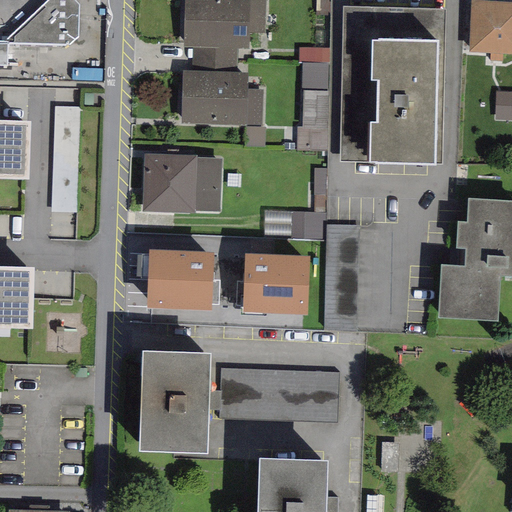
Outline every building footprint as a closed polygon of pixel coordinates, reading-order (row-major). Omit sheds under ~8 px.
[(74,0),(47,0),(6,41),(0,41),(0,66),(7,66),(6,45),(69,46),(78,36),(79,5),(74,0)] [(183,0),(183,48),(192,47),(236,49),(248,48),(248,33),(264,33),(264,0),(183,0)] [(511,3),(471,1),(467,52),(490,53),(489,61),(502,62),(503,53),(511,53),(511,3)] [(343,7),(339,162),(441,164),(444,9),(343,7)] [(236,73),(236,49),(192,47),(191,72),(236,73)] [(329,49),(298,48),(298,62),(329,63),(329,49)] [(327,91),(328,65),(302,64),(301,90),(302,91),(327,91)] [(183,72),(181,123),(261,125),(262,90),(247,89),(247,73),(236,73),(191,72),(183,72)] [(327,91),(302,91),(302,127),(297,127),(296,152),(327,152),(327,91)] [(511,92),(496,92),(495,120),(511,120),(511,92)] [(54,107),(51,212),(76,213),(79,108),(54,107)] [(31,122),(0,120),(0,179),(29,180),(31,122)] [(265,128),(244,128),(243,147),(264,148),(265,128)] [(141,211),(141,212),(195,214),(195,211),(220,212),(222,159),(196,158),(196,156),(143,154),(141,211)] [(511,201),(468,199),(467,223),(457,222),(455,248),(465,249),(464,267),(441,266),(437,318),(498,322),(500,276),(511,276),(511,201)] [(291,240),(292,212),(264,211),(263,239),(291,240)] [(326,225),(326,213),(292,212),(291,240),(325,241),(326,225)] [(359,226),(326,225),(325,241),(323,331),(356,332),(359,226)] [(217,243),(218,272),(244,271),(243,242),(217,243)] [(213,253),(150,250),(147,308),(211,311),(213,253)] [(309,257),(245,254),(242,313),(306,316),(309,257)] [(33,268),(0,267),(0,327),(31,329),(33,268)] [(210,353),(141,351),(137,452),(207,454),(208,410),(209,392),(210,353)] [(338,373),(220,369),(219,393),(218,410),(218,418),(336,422),(338,373)] [(219,393),(209,392),(208,410),(218,410),(219,393)] [(328,460),(258,458),(256,511),(325,511),(326,497),(328,460)] [(336,511),(337,498),(326,497),(325,511),(336,511)]
